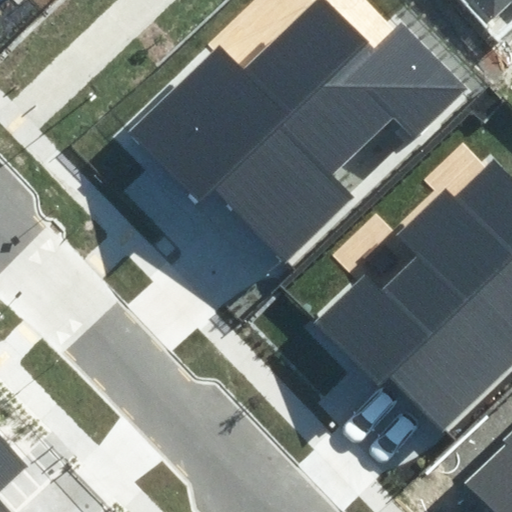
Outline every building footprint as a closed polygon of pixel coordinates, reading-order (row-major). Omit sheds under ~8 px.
[(317,0),(242,72),(225,55),(138,138),(202,203),(213,192),(281,263),(350,197),(332,178),(388,124),(406,143),(467,85),(405,21),(371,53),(320,0),(317,0)] [(511,0),(460,0),(497,39),(511,24),(511,0)] [(511,161),(504,154),(462,196),(449,183),(398,234),(416,252),(383,284),(367,268),(311,324),(378,390),(393,375),(451,433),(511,372),(511,161)] [(511,511),(511,423),(454,478),(485,511),(511,511)] [(0,511),(11,511),(0,500),(0,511)]
